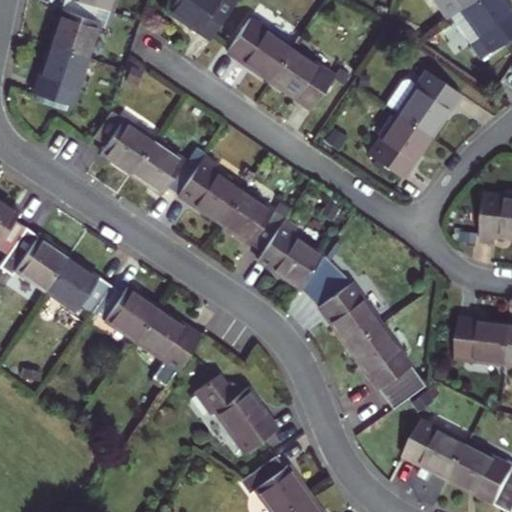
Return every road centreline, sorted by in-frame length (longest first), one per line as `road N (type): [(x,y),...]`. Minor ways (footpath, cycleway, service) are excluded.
road 1 (residential): [(0,131),(26,157),(273,326),(302,364),(352,474),(395,511)]
road 2 (residential): [(153,55),(413,230)]
road 3 (residential): [(511,121),(468,160),(413,230)]
